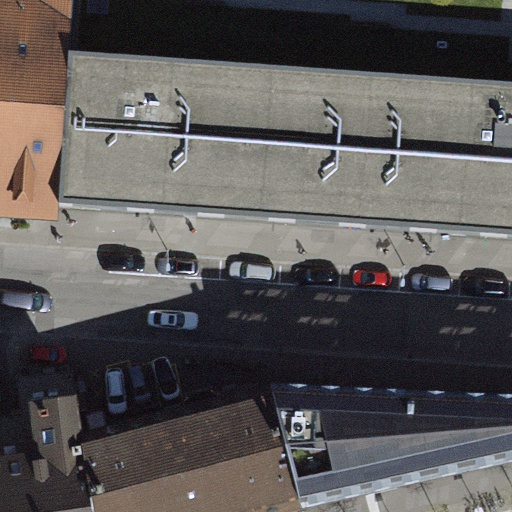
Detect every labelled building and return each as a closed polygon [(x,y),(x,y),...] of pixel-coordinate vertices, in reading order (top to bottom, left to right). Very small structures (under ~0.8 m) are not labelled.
[(0,0),(0,11),(72,17),(73,0),(0,0)] [(0,204),(58,209),(68,67),(72,17),(0,11),(0,204)] [(511,96),(68,67),(58,209),(511,238),(511,96)] [(225,511),(318,511),(413,486),(381,397),(255,386),(197,405),(225,511)] [(511,405),(381,397),(413,486),(511,465),(511,405)] [(225,511),(197,405),(20,453),(29,511),(225,511)] [(0,511),(29,511),(20,453),(12,408),(0,410),(0,511)]
